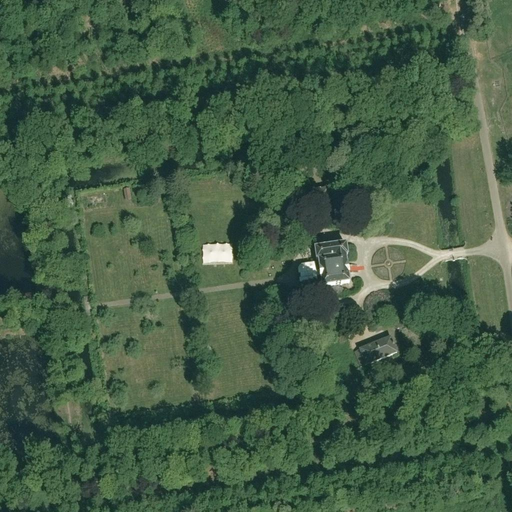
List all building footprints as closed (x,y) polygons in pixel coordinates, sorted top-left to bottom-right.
[(330,204),(327,190),(299,195),(302,209),(330,204)] [(372,206),(374,206),(380,195),(378,193),(377,193),(375,192),(372,193),(370,194),(369,195),(368,196),(368,198),(368,201),(368,203),(369,205),(372,206)] [(165,248),(164,235),(154,235),(154,248),(165,248)] [(135,240),(125,242),(127,254),(138,252),(135,240)] [(347,263),(346,258),(347,257),(346,246),(314,250),(316,262),(318,262),(319,273),(320,279),(320,280),(321,280),(322,288),(350,284),(349,280),(348,271),(347,263)] [(317,279),(320,279),(319,273),(317,273),(315,265),(302,266),(299,268),(298,271),(299,276),(300,276),(301,281),(299,281),(300,286),(302,288),(305,289),(318,287),(317,279)] [(360,369),(366,367),(397,354),(391,339),(354,354),(360,369)]
